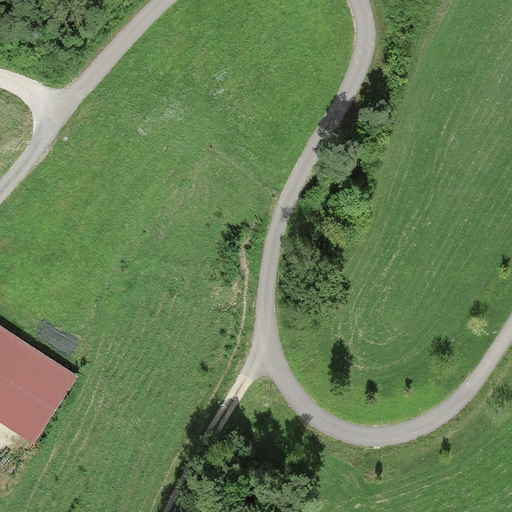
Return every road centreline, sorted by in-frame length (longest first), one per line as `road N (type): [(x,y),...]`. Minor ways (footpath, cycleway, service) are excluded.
road 1 (track): [(511,330),(443,414),(398,440),(324,429),(273,371),(263,348),(265,268),(285,199),(361,59),(365,26),(357,0)]
road 2 (track): [(165,0),(0,189)]
road 3 (track): [(263,348),(227,398),(172,511)]
